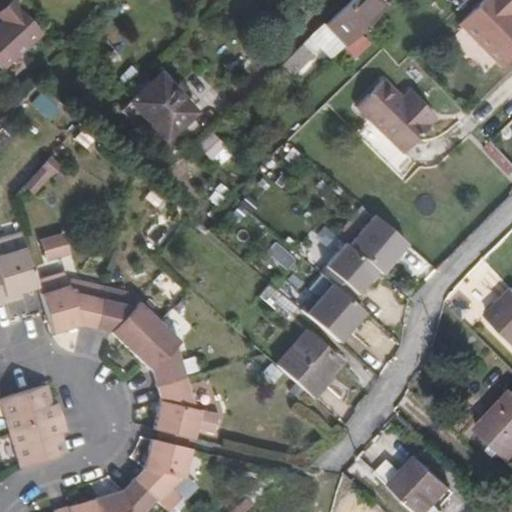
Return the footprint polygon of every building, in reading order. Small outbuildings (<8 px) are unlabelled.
[(0,11),(11,2),(8,0),(4,0),(0,4),(0,11)] [(344,45),(385,7),(378,0),(348,0),(323,24),(333,34),(344,45)] [(501,64),(511,53),(511,11),(507,6),(511,1),(511,0),(481,0),(460,21),(501,64)] [(0,59),(34,28),(11,2),(0,11),(0,59)] [(313,54),(333,34),(323,24),(303,44),(313,54)] [(292,75),(313,54),(303,44),(282,64),(292,75)] [(195,112),(161,73),(120,109),(141,132),(149,124),(164,140),(195,112)] [(436,117),(416,97),(408,104),(403,99),(386,80),(358,107),(403,154),(431,128),(429,125),(436,117)] [(408,104),(416,97),(411,91),(403,99),(408,104)] [(407,243),(374,215),(348,245),(377,270),(380,273),(407,243)] [(37,284),(22,231),(2,238),(0,238),(0,302),(23,296),(22,289),(37,284)] [(357,294),(377,270),(348,245),(345,242),(324,266),(357,294)] [(96,325),(103,295),(71,288),(68,282),(40,291),(45,308),(52,330),(80,321),(96,325)] [(338,342),(363,312),(331,284),(316,301),(311,298),(301,310),(338,342)] [(511,291),(486,316),(511,341),(511,291)] [(160,320),(139,300),(135,304),(103,295),(96,325),(103,326),(131,349),(160,320)] [(187,374),(178,345),(181,341),(160,320),(131,349),(154,367),(158,383),(187,374)] [(341,362),(306,330),(276,364),(283,371),(311,396),(341,362)] [(274,381),(283,371),(276,364),(271,360),(261,370),(274,381)] [(197,407),(187,374),(158,383),(162,398),(154,428),(158,429),(190,437),(195,438),(202,409),(197,407)] [(50,402),(43,381),(2,394),(13,429),(62,414),(58,399),(50,402)] [(511,458),(511,408),(504,401),(475,431),(509,462),(511,458)] [(66,451),(59,431),(67,428),(62,414),(13,429),(24,463),(66,451)] [(189,442),(190,437),(158,429),(157,434),(156,439),(188,447),(189,442)] [(185,477),(192,447),(188,447),(156,439),(152,438),(144,465),(135,475),(168,506),(190,482),(185,477)] [(430,511),(450,490),(416,460),(402,475),(388,463),(377,474),(418,511),(430,511)] [(162,511),(168,506),(135,475),(125,486),(97,494),(101,511),(162,511)] [(101,511),(97,494),(54,507),(55,511),(101,511)]
